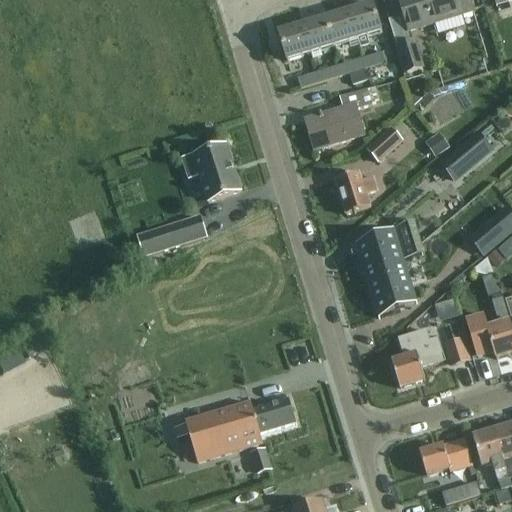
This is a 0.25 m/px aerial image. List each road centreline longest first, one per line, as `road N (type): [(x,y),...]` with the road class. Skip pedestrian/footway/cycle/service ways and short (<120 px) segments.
road 1 (residential): [(359,435),(231,7)]
road 2 (residential): [(359,435),(511,391)]
